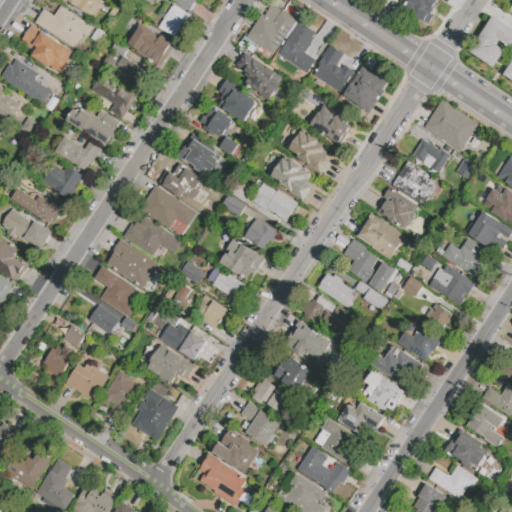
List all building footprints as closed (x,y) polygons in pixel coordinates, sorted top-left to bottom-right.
[(106,0),(93,20),(81,12),(80,14),(72,8),(74,6),(68,2),(66,3),(61,0),(106,0)] [(173,0),(173,1),(190,10),(195,0),(173,0)] [(439,0),(427,19),(405,5),(408,0),(439,0)] [(174,5),(192,16),(182,33),(179,31),(174,38),(159,29),(174,5)] [(77,50),(36,23),(44,10),(54,16),(61,6),(94,28),(88,38),(86,37),(77,50)] [(298,19),(274,55),(248,37),(263,15),(275,23),(284,9),(298,19)] [(133,14),(145,21),(139,31),(127,24),(133,14)] [(493,15),(511,28),(511,42),(509,46),(500,40),(496,46),(505,52),(494,69),(469,52),(493,15)] [(279,55),(300,24),(316,34),(304,52),(317,60),(308,73),(298,67),(297,68),(279,55)] [(33,25),(73,52),(68,58),(70,59),(61,73),(50,66),(49,67),(32,56),(35,52),(21,43),(33,25)] [(143,28),(160,39),(161,38),(172,45),(166,54),(167,55),(164,60),(160,57),(157,62),(150,58),(149,60),(130,48),(143,28)] [(352,76),(340,93),(315,76),(326,59),(324,58),(334,44),(344,51),(336,64),(352,76)] [(276,73),(272,79),(281,85),(277,91),(275,90),(269,101),(244,86),(249,78),(245,76),(245,75),(234,68),(245,52),(256,59),(255,60),(267,68),(268,67),(276,73)] [(142,87),(149,70),(119,58),(112,75),(142,87)] [(1,77),(10,64),(13,66),(17,59),(39,74),(35,80),(52,91),(43,105),(1,77)] [(511,79),(503,74),(511,60),(511,79)] [(388,83),(384,90),(386,91),(381,98),(379,96),(377,101),(378,101),(370,114),(344,97),(363,66),(388,83)] [(92,91),(103,74),(137,96),(122,119),(110,111),(114,105),(92,91)] [(218,106),(246,123),(259,100),(225,81),(218,94),(223,97),(218,106)] [(0,113),(12,119),(21,99),(0,89),(0,113)] [(424,128),(443,100),(479,124),(460,152),(424,128)] [(320,112),(321,113),(324,108),(335,115),(333,117),(335,118),(338,114),(344,118),(343,119),(346,121),(345,122),(352,126),(341,142),(334,137),(333,139),(315,127),(314,128),(311,126),(320,112)] [(107,148),(67,120),(74,111),(84,109),(97,118),(101,111),(106,115),(107,114),(120,123),(115,130),(117,132),(107,148)] [(220,112),(234,122),(219,144),(205,134),(220,112)] [(290,150),(302,131),(309,135),(310,134),(321,140),(320,141),(331,148),(325,159),(329,161),(320,174),(308,167),(309,164),(298,158),(300,156),(290,150)] [(191,146),(188,144),(195,134),(218,149),(215,152),(222,157),(219,161),(220,162),(213,173),(208,170),(205,175),(196,169),(197,167),(187,160),(193,151),(190,148),(191,146)] [(65,136),(85,149),(90,142),(102,151),(91,167),(89,165),(84,171),(79,167),(80,166),(75,163),(74,164),(55,151),(65,136)] [(228,137),(241,146),(233,157),(220,149),(228,137)] [(432,142),(436,145),(435,146),(441,151),(442,149),(451,155),(440,173),(431,168),(431,169),(412,157),(424,139),(431,144),(432,142)] [(511,185),(498,177),(511,157),(511,185)] [(273,177),(285,158),(291,162),(292,160),(303,167),(302,169),(312,175),(312,176),(312,177),(309,182),(311,184),(309,186),(312,188),(303,202),(291,193),(292,191),(282,184),(282,183),(273,177)] [(465,159),(478,168),(470,180),(457,172),(465,159)] [(178,162),(195,173),(190,180),(200,186),(205,178),(222,189),(214,201),(198,191),(190,203),(162,185),(178,162)] [(426,205),(439,180),(404,163),(392,187),(426,205)] [(67,166),(84,177),(68,200),(42,182),(54,165),(64,171),(67,166)] [(279,190),(299,203),(287,222),(268,209),(267,211),(253,202),(260,191),(264,183),(278,192),(279,190)] [(157,185),(197,213),(188,227),(177,219),(170,229),(140,209),(157,185)] [(390,187),(419,206),(414,213),(417,214),(411,223),(409,222),(404,230),(378,213),(382,207),(383,208),(389,199),(384,196),(390,187)] [(504,194),(508,188),(511,190),(511,225),(484,207),(488,200),(487,199),(494,188),(504,194)] [(11,199),(18,189),(35,201),(39,196),(49,203),(54,196),(66,205),(56,220),(53,218),(48,225),(11,199)] [(229,196),(247,206),(240,218),(222,207),(229,196)] [(14,208),(52,234),(40,251),(16,235),(14,238),(8,234),(10,231),(2,226),(14,208)] [(469,235),(484,212),(511,230),(511,232),(509,238),(503,234),(501,237),(508,242),(500,255),(469,235)] [(406,236),(390,261),(372,249),(374,246),(360,237),(372,218),(374,219),(376,216),(406,236)] [(156,258),(123,237),(132,223),(141,229),(141,227),(139,226),(143,221),(148,219),(179,239),(169,253),(162,248),(156,258)] [(257,219),(279,234),(273,243),(269,241),(263,250),(244,238),(257,219)] [(0,238),(20,252),(17,257),(29,265),(18,282),(0,270),(0,238)] [(122,239),(160,265),(143,290),(107,265),(115,252),(114,251),(122,239)] [(235,239),(265,259),(255,273),(252,271),(247,279),(239,273),(237,276),(230,271),(231,269),(221,262),(227,253),(230,255),(232,251),(229,249),(235,239)] [(356,261),(345,254),(354,239),(368,248),(366,251),(379,259),(365,281),(350,272),(356,261)] [(467,239),(494,257),(479,280),(464,270),(463,271),(455,266),(455,265),(443,257),(451,244),(460,250),(467,239)] [(430,272),(421,266),(428,255),(431,257),(434,260),(435,259),(438,261),(430,272)] [(188,262),(205,272),(197,286),(180,276),(188,262)] [(370,285),(385,263),(397,271),(382,293),(370,285)] [(429,286),(435,278),(434,278),(440,269),(444,271),(448,265),(457,271),(456,272),(471,281),(476,284),(468,295),(465,293),(463,297),(466,299),(460,307),(429,286)] [(119,278),(136,289),(128,302),(135,306),(128,317),(101,299),(109,287),(96,278),(104,267),(119,277),(119,278)] [(223,271),(247,286),(237,302),(213,286),(223,271)] [(319,288),(329,274),(333,277),(335,275),(342,280),(341,282),(359,294),(349,309),(319,288)] [(0,275),(14,285),(6,298),(7,299),(2,306),(0,304),(0,275)] [(381,293),(390,299),(402,280),(393,275),(381,293)] [(411,277),(424,286),(416,298),(403,290),(411,277)] [(185,285),(192,290),(187,300),(190,302),(186,309),(175,302),(185,285)] [(371,289),(390,302),(383,312),(364,300),(371,289)] [(309,300),(313,302),(314,300),(324,306),(322,308),(350,325),(344,335),(323,322),(320,326),(300,313),(309,300)] [(212,302),(228,311),(216,331),(200,322),(212,302)] [(436,304),(452,314),(449,319),(452,321),(449,325),(446,323),(444,326),(431,318),(432,315),(428,312),(430,308),(435,311),(436,310),(433,308),(436,304)] [(100,305),(121,319),(110,335),(89,320),(100,305)] [(163,319),(169,310),(181,318),(175,327),(163,319)] [(126,318),(136,325),(132,332),(121,324),(126,318)] [(194,362),(160,340),(170,325),(189,337),(193,331),(208,341),(194,362)] [(399,343),(407,332),(415,337),(423,325),(444,339),(428,362),(399,343)] [(72,326),(86,335),(77,348),(63,339),(72,326)] [(300,328),(328,348),(321,358),(318,356),(314,363),(288,345),(300,328)] [(162,344),(189,362),(188,363),(194,367),(186,380),(179,376),(177,379),(175,377),(170,384),(149,370),(153,362),(151,361),(162,344)] [(53,349),(55,350),(58,345),(64,349),(62,351),(68,355),(72,349),(76,352),(60,376),(43,364),(53,349)] [(425,365),(410,388),(370,362),(376,353),(386,359),(391,351),(399,356),(403,351),(425,365)] [(511,354),(511,380),(500,372),(511,354)] [(291,356),(313,372),(300,391),(277,375),(291,356)] [(78,365),(83,368),(87,363),(111,380),(95,403),(66,383),(78,365)] [(121,371),(137,382),(132,391),(123,405),(106,393),(121,371)] [(366,397),(392,413),(406,391),(373,371),(366,382),(373,386),(366,397)] [(266,380),(289,396),(277,415),(253,398),(257,392),(254,390),(259,383),(262,385),(266,380)] [(502,395),(509,384),(511,385),(511,416),(482,398),(490,387),(502,395)] [(151,389),(181,410),(158,444),(131,426),(148,402),(144,399),(151,389)] [(351,405),(357,408),(362,401),(373,409),(373,410),(375,412),(376,411),(387,418),(380,429),(366,420),(359,432),(341,421),(351,405)] [(494,426),(492,429),(507,439),(500,449),(467,427),(472,419),(471,418),(474,414),(471,412),(478,401),(505,419),(499,429),(494,426)] [(250,403),(280,423),(265,445),(247,433),(254,423),(242,415),(250,403)] [(331,418),(370,444),(354,469),(315,443),(331,418)] [(0,456),(17,431),(3,422),(0,426),(0,456)] [(261,451),(246,474),(217,455),(223,446),(230,450),(231,449),(222,443),(229,431),(241,438),(242,436),(252,442),(250,444),(261,451)] [(460,445),(457,443),(463,434),(490,453),(478,470),(453,454),(460,445)] [(315,447),(331,457),(327,462),(324,465),(333,471),(339,463),(353,472),(344,485),(342,484),(335,495),(299,470),(315,447)] [(20,468),(27,456),(33,459),(38,450),(53,459),(40,480),(20,468)] [(248,480),(242,489),(246,491),(236,508),(214,493),(215,491),(200,482),(205,474),(200,471),(205,462),(206,462),(211,454),(222,461),(221,463),(248,480)] [(58,459),(71,467),(64,479),(68,482),(64,489),(74,495),(63,511),(61,511),(36,496),(58,459)] [(452,477),(459,466),(480,480),(474,488),(470,486),(461,500),(430,480),(437,468),(452,477)] [(294,471),(328,493),(322,502),(317,499),(316,502),(328,509),(325,511),(302,511),(278,497),(294,471)] [(413,507),(422,511),(438,511),(448,496),(426,483),(413,507)] [(85,487),(102,497),(104,493),(117,500),(109,511),(74,511),(71,510),(85,487)] [(511,511),(500,511),(509,499),(511,501),(511,511)] [(115,511),(123,501),(138,511),(115,511)]
